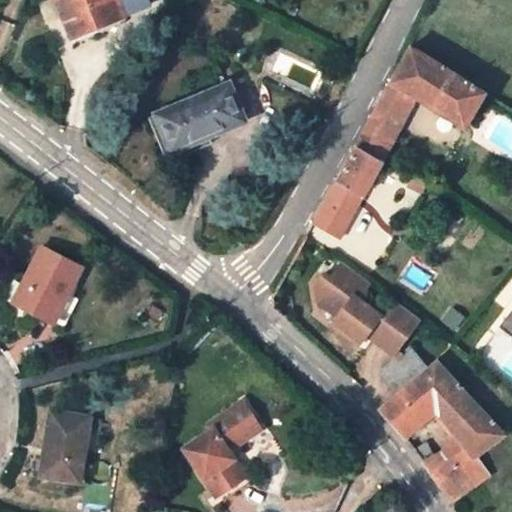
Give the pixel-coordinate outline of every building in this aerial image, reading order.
[(57,0),(71,37),(121,16),(114,0),(57,0)] [(114,0),(121,16),(149,5),(146,0),(114,0)] [(380,162),(415,98),(464,128),(484,94),(410,47),(355,148),(380,162)] [(243,121),(228,84),(157,115),(173,151),(207,136),(243,121)] [(173,151),(157,115),(148,118),(168,162),(211,145),(207,136),(173,151)] [(313,224),(339,238),(380,162),(355,148),(313,224)] [(412,176),(407,187),(422,194),(425,182),(412,176)] [(82,268),(41,248),(20,288),(25,291),(18,306),(54,324),(69,295),(82,268)] [(391,353),(417,317),(340,261),(328,277),(322,272),(314,283),(317,301),(335,315),(329,324),(356,343),(364,331),(369,335),(368,336),(391,353)] [(25,291),(20,288),(12,303),(18,306),(25,291)] [(69,295),(54,324),(59,327),(75,298),(69,295)] [(511,308),(497,328),(511,340),(511,308)] [(501,435),(435,363),(427,370),(409,348),(381,373),(399,393),(380,409),(399,432),(432,406),(460,441),(434,455),(425,443),(413,451),(450,504),(487,475),(474,457),(501,435)] [(210,489),(241,469),(246,476),(256,469),(239,444),(261,429),(242,401),(207,424),(211,430),(183,449),(210,489)] [(99,419),(49,413),(40,476),(74,480),(78,450),(95,452),(99,419)] [(215,497),(246,476),(241,469),(210,489),(215,497)]
